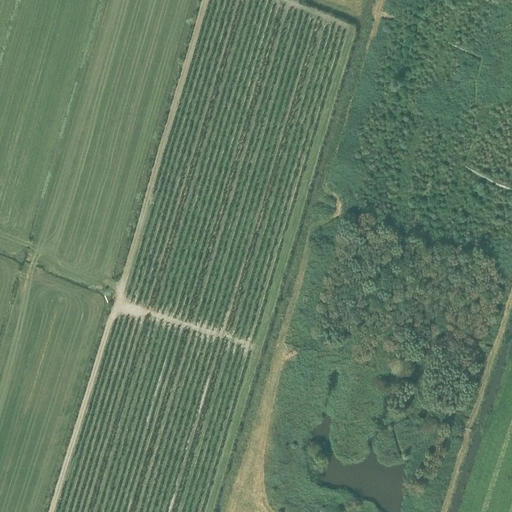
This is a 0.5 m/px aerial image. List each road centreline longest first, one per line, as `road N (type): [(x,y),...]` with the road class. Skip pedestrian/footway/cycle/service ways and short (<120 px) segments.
road 1 (track): [(205,0),(117,288),(0,233)]
road 2 (track): [(49,511),(117,288)]
road 3 (track): [(418,364),(427,401),(471,414),(438,511)]
road 4 (track): [(471,414),(511,286)]
